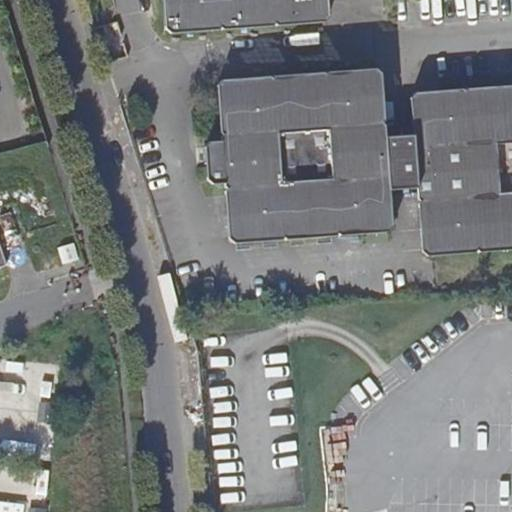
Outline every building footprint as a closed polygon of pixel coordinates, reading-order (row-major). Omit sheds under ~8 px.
[(161,0),(163,25),(172,31),(217,28),(220,25),(224,28),(271,25),(274,20),(279,24),(321,22),(328,14),(327,0),(161,0)] [(511,89),(469,93),(467,96),(461,93),(415,96),(410,103),(412,131),(405,132),(406,140),(387,141),(386,133),(386,130),(382,127),(386,122),(382,77),(376,72),(331,76),(328,79),(324,76),(277,79),(275,82),(270,79),(222,82),(219,87),(221,132),(224,135),(221,138),(222,143),(209,144),(206,149),(208,181),(213,186),(224,185),(225,188),(228,191),(224,194),(228,237),(233,246),(279,243),(283,238),(288,243),(334,239),(337,235),(342,239),(386,236),(392,228),(390,194),(415,192),(416,201),(420,205),(416,210),(419,254),(426,261),(472,257),(475,254),(479,257),(511,254),(511,89)] [(406,140),(405,132),(386,133),(387,141),(406,140)] [(73,243),(57,247),(62,265),(78,260),(73,243)] [(57,403),(39,402),(38,422),(56,424),(57,403)]
